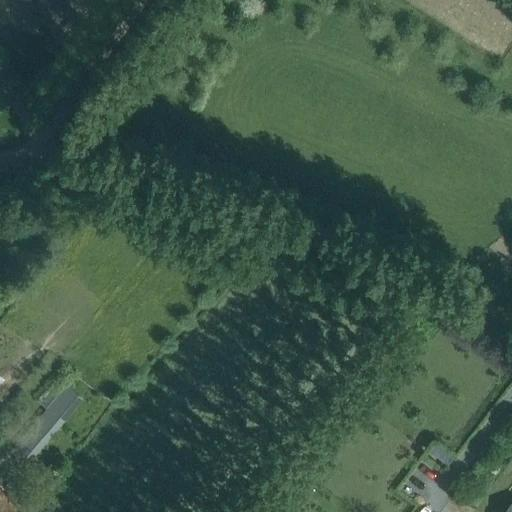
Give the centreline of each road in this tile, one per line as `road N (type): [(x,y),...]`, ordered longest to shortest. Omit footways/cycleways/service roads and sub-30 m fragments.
road 1 (tertiary): [(511,322),(136,163),(59,149)]
road 2 (unknown): [(284,511),(455,294)]
road 3 (track): [(59,149),(67,105),(147,0)]
